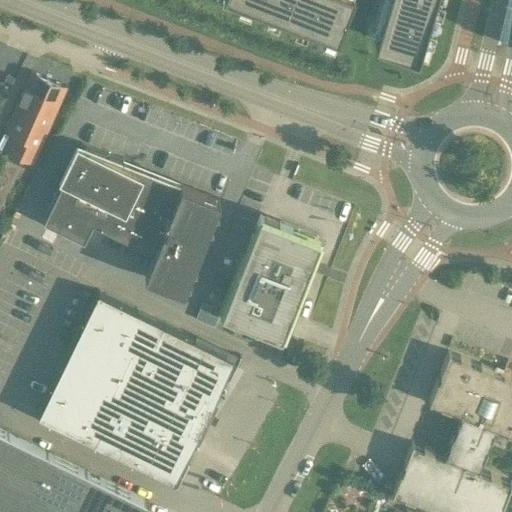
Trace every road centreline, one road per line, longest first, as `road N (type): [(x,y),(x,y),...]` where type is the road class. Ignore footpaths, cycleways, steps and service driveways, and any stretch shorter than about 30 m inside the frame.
road 1 (secondary): [(430,135),(225,70),(46,0)]
road 2 (secondary): [(123,48),(419,166)]
road 3 (unclassified): [(272,511),(394,277)]
road 4 (secondary): [(0,0),(123,48)]
road 5 (unclassified): [(0,24),(86,58),(123,48)]
